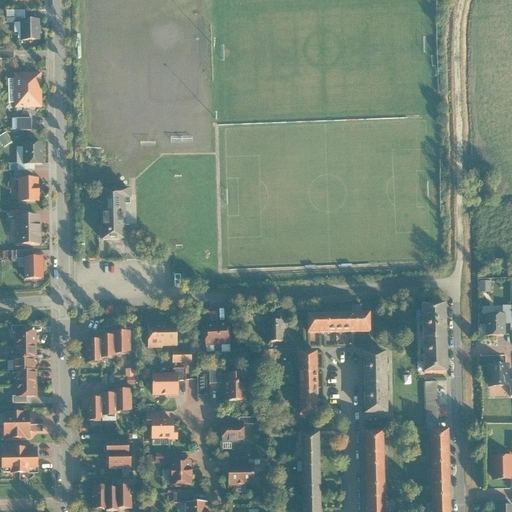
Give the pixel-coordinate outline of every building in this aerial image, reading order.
[(25,11),(7,12),(7,20),(25,19),(25,11)] [(40,21),(21,21),(22,42),(41,41),(40,21)] [(14,52),(0,51),(0,59),(14,60),(14,52)] [(9,61),(10,70),(18,69),(17,61),(9,61)] [(14,74),(15,92),(42,91),(42,74),(14,74)] [(42,91),(15,92),(15,109),(43,109),(42,91)] [(32,119),(17,120),(17,132),(32,132),(32,119)] [(8,133),(0,136),(0,138),(3,146),(11,143),(8,133)] [(43,165),(43,144),(24,145),(25,165),(43,165)] [(19,181),(33,181),(33,172),(15,172),(15,181),(19,181)] [(39,203),(39,180),(33,181),(19,181),(19,203),(39,203)] [(133,188),(101,188),(102,229),(102,241),(127,241),(126,200),(133,199),(133,188)] [(41,218),(17,219),(17,246),(41,246),(41,218)] [(42,281),(42,259),(34,260),(25,260),(25,281),(42,281)] [(478,281),(478,292),(492,292),(492,281),(478,281)] [(445,329),(444,306),(422,306),(424,378),(446,377),(445,352),(445,329)] [(199,312),(200,322),(218,321),(217,311),(199,312)] [(274,323),(267,323),(267,342),(284,343),(284,330),(285,330),(285,313),(274,313),(274,323)] [(334,335),(334,315),(307,316),(308,336),(334,335)] [(369,315),(334,315),(334,335),(370,335),(369,315)] [(502,337),(501,316),(484,316),(485,338),(502,337)] [(161,348),(175,348),(175,327),(162,327),(162,325),(147,325),(147,350),(161,350),(161,348)] [(227,325),(204,326),(205,348),(213,348),(215,349),(219,349),(220,347),(229,346),(227,325)] [(129,356),(129,333),(113,334),(113,340),(113,356),(129,356)] [(36,334),(16,334),(16,346),(36,346),(36,334)] [(98,340),(98,343),(99,360),(113,359),(113,356),(113,340),(98,340)] [(99,360),(98,343),(87,343),(87,364),(99,364),(99,360)] [(36,360),(36,346),(16,346),(16,360),(34,360),(36,360)] [(190,352),(172,353),(173,365),(190,365),(190,352)] [(297,387),(317,387),(316,354),(296,354),(297,387)] [(364,355),(365,385),(386,384),(385,354),(364,355)] [(35,374),(34,360),(16,360),(13,360),(13,374),(17,374),(35,374)] [(505,365),(487,365),(488,388),(505,388),(505,365)] [(176,376),(176,382),(184,382),(184,370),(172,370),(173,376),(176,376)] [(221,385),(221,371),(209,371),(209,385),(221,385)] [(17,374),(17,386),(36,386),(36,374),(35,374),(17,374)] [(173,376),(152,377),(152,398),(176,398),(176,382),(176,376),(173,376)] [(206,397),(205,376),(197,376),(197,397),(206,397)] [(245,402),(244,377),(224,377),(224,403),(245,402)] [(387,417),(386,384),(365,385),(365,418),(387,417)] [(437,423),(436,384),(424,384),(425,423),(437,423)] [(17,397),(36,397),(36,386),(17,386),(17,397)] [(318,417),(317,387),(297,387),(298,418),(318,417)] [(129,414),(129,392),(114,392),(114,398),(114,414),(129,414)] [(101,398),(101,401),(101,418),(115,418),(114,414),(114,398),(101,398)] [(101,401),(89,401),(89,423),(101,423),(101,418),(101,401)] [(151,423),(164,422),(164,414),(145,414),(146,424),(151,424),(151,423)] [(30,415),(4,416),(5,428),(30,427),(30,415)] [(164,422),(151,423),(151,424),(151,442),(168,441),(168,442),(176,442),(176,431),(172,431),(172,422),(164,422)] [(239,426),(221,426),(222,445),(243,445),(243,427),(243,426),(239,426)] [(30,440),(30,427),(5,428),(5,440),(30,440)] [(448,449),(447,431),(431,432),(432,511),(449,511),(449,506),(448,472),(448,449)] [(365,433),(366,462),(382,461),(382,433),(365,433)] [(319,463),(318,435),(301,435),(302,463),(319,463)] [(127,442),(106,442),(106,456),(108,456),(128,456),(127,442)] [(15,451),(3,451),(4,473),(37,472),(37,466),(37,451),(26,451),(15,451)] [(130,456),(128,456),(108,456),(108,472),(130,471),(130,456)] [(168,463),(174,463),(174,456),(155,456),(155,466),(169,466),(168,463)] [(511,483),(510,459),(490,459),(491,483),(511,483)] [(248,462),(248,468),(252,468),(252,471),(265,471),(265,461),(248,462)] [(366,462),(366,491),(383,491),(382,461),(366,462)] [(190,488),(189,462),(174,463),(168,463),(169,466),(169,488),(190,488)] [(320,495),(319,463),(302,463),(303,495),(320,495)] [(248,468),(228,469),(228,489),(252,488),(252,471),(252,468),(248,468)] [(131,511),(130,489),(117,490),(117,492),(117,511),(131,511)] [(104,511),(105,492),(105,490),(91,490),(90,511),(104,511)] [(383,511),(383,491),(366,491),(366,511),(383,511)] [(117,492),(105,492),(104,511),(117,511),(117,492)] [(320,511),(320,495),(303,495),(303,511),(320,511)] [(173,507),(185,506),(185,504),(192,504),(192,496),(172,496),(173,507)]
